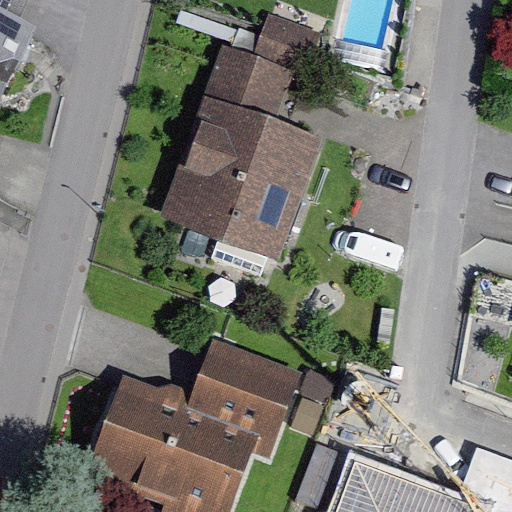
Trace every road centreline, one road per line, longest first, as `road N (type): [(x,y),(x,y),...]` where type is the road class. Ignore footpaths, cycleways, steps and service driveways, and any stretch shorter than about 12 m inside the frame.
road 1 (residential): [(0,506),(126,0)]
road 2 (residential): [(475,0),(422,403),(511,436)]
